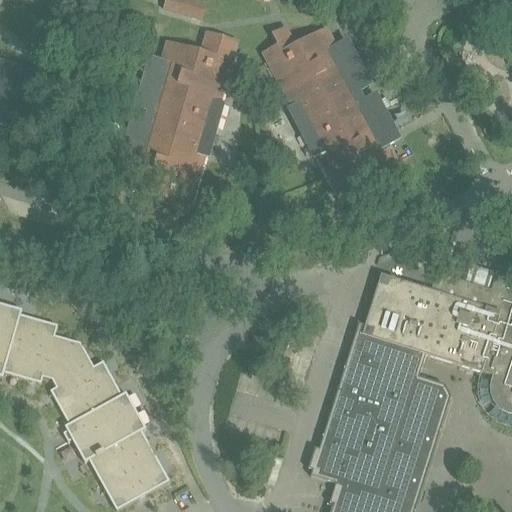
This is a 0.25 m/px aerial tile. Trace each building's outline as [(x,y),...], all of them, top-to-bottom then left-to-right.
[(12,0),(44,9),(42,13),(44,14),(47,0),(12,0)] [(182,0),(166,0),(163,11),(201,22),(206,7),(182,0)] [(295,125),(301,136),(361,104),(356,94),(358,93),(357,91),(364,88),(342,45),(335,49),(325,32),(295,48),(294,47),(294,48),(285,30),(272,37),(278,48),(263,56),(293,111),(297,108),(304,120),(295,125)] [(150,113),(216,132),(223,107),(219,105),(236,44),(212,37),(207,36),(201,54),(201,55),(167,45),(162,64),(154,62),(141,108),(149,110),(148,112),(150,113)] [(0,125),(11,129),(28,71),(0,63),(0,125)] [(363,103),(361,104),(301,136),(314,159),(317,157),(342,203),(357,195),(363,206),(375,199),(365,182),(366,182),(365,181),(396,165),(387,147),(394,144),(371,102),(364,105),(363,103)] [(216,132),(150,113),(147,123),(145,123),(144,125),(137,123),(124,169),(131,171),(126,190),(159,200),(157,207),(163,209),(187,216),(204,156),(199,155),(203,142),(212,144),(216,132)] [(312,473),(311,478),(335,486),(339,487),(330,511),(414,511),(433,454),(450,399),(460,368),(474,372),(481,374),(481,373),(496,378),(494,384),(494,386),(493,389),(493,391),(494,394),(494,396),(495,399),(496,401),(498,403),(499,405),(501,407),(503,409),(505,410),(508,411),(510,412),(511,412),(511,279),(496,275),(493,283),(490,293),(465,285),(445,279),(440,296),(432,293),(427,292),(381,277),(362,336),(356,334),(351,348),(337,394),(318,453),(312,473)] [(468,275),(465,285),(490,293),(493,283),(468,275)] [(20,317),(22,313),(0,306),(0,379),(2,380),(4,376),(41,386),(43,380),(51,382),(55,390),(50,393),(68,427),(64,429),(67,434),(63,436),(68,444),(71,442),(84,465),(88,463),(115,511),(118,511),(169,484),(141,434),(146,431),(126,395),(121,398),(103,364),(93,369),(80,346),(54,338),(57,328),(20,317)] [(291,338),(281,334),(273,357),(283,361),(291,338)]
